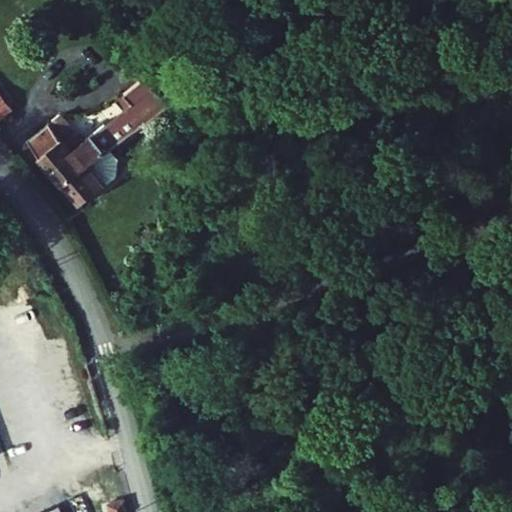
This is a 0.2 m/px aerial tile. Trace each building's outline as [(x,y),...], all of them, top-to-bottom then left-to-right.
[(55,122),(33,144),(89,203),(121,172),(122,154),(113,145),(156,104),(131,79),(113,97),(121,105),(84,138),(74,127),(66,135),(55,122)] [(3,98),(0,101),(0,128),(17,114),(3,98)] [(62,115),(55,122),(66,135),(74,127),(62,115)] [(60,321),(70,359),(86,355),(77,317),(60,321)] [(0,507),(0,511),(65,511),(56,487),(0,507)]
